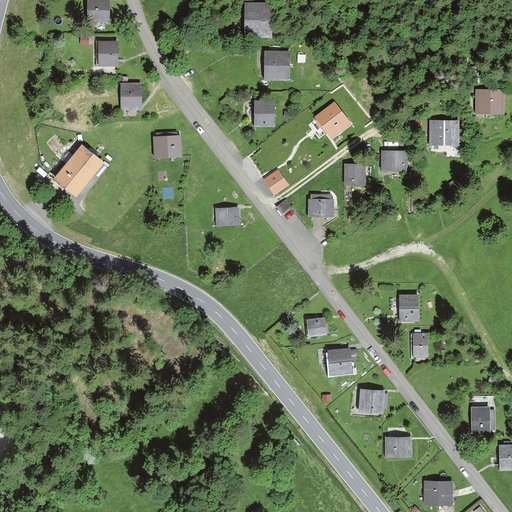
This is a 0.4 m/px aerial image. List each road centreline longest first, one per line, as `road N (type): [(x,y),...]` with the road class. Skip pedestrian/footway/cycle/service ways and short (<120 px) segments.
road 1 (residential): [(135,0),(187,108),(500,511)]
road 2 (secondary): [(379,511),(209,306),(161,279),(61,246),(28,225),(0,190)]
road 3 (unknown): [(264,207),(375,131)]
